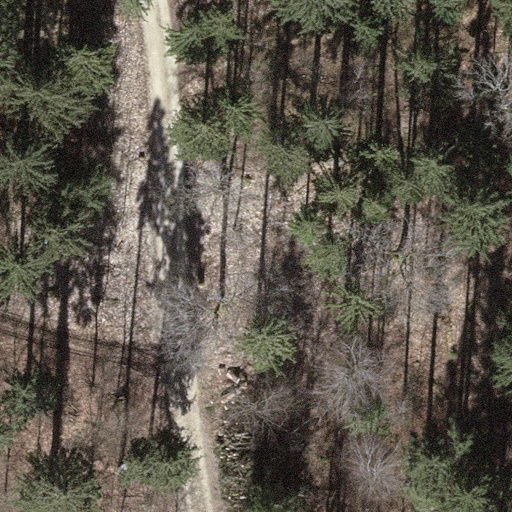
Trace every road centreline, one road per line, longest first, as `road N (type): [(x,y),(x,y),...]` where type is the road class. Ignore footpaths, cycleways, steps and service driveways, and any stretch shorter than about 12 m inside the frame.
road 1 (track): [(207,511),(185,373),(154,0)]
road 2 (track): [(0,317),(185,373)]
